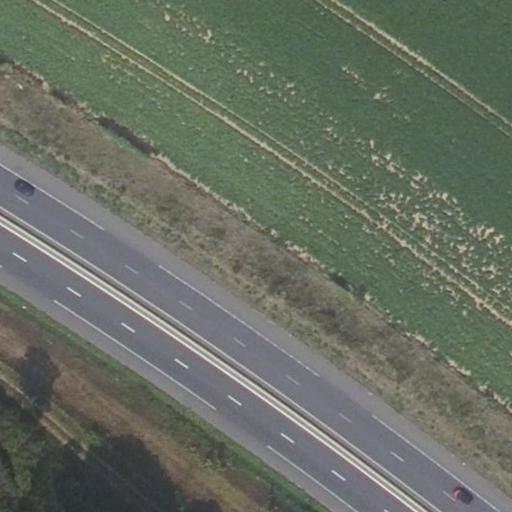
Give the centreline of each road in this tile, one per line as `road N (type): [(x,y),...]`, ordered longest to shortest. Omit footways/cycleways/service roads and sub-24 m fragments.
road 1 (motorway): [(469,511),(240,344),(0,187)]
road 2 (motorway): [(0,244),(385,511)]
